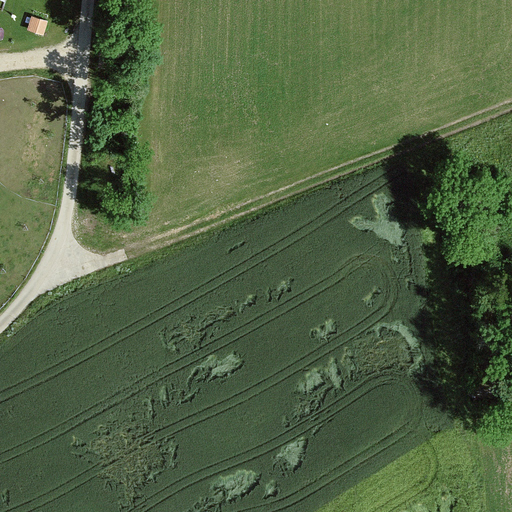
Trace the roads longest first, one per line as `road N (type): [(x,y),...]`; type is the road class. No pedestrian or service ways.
road 1 (track): [(54,258),(84,264),(511,102)]
road 2 (unclassified): [(87,0),(67,212),(54,258),(0,325)]
